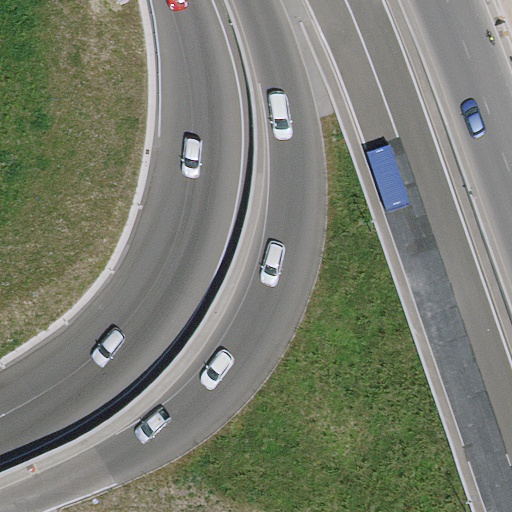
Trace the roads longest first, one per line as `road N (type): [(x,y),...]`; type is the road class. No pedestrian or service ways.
road 1 (primary): [(256,0),(300,162),(299,207),(266,320),(233,377),(183,422),(12,511)]
road 2 (motorway): [(181,0),(201,125),(188,228),(174,264),(101,358),(0,423)]
road 3 (primary): [(511,473),(356,23)]
road 4 (primary): [(511,191),(442,0)]
